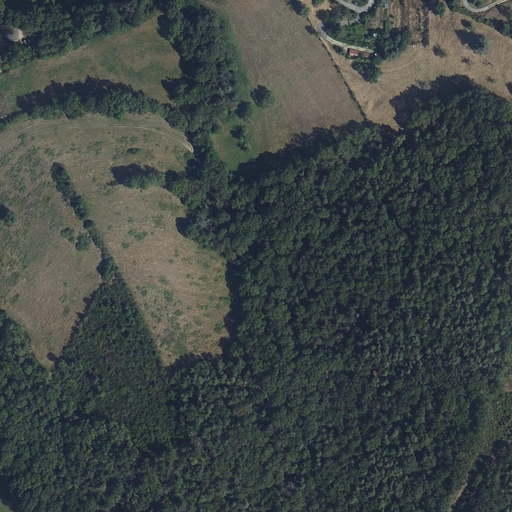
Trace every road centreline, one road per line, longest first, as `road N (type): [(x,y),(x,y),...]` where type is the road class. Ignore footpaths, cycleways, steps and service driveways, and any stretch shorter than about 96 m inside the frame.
road 1 (track): [(117,511),(136,469),(159,451),(277,429),(315,402),(361,333),(445,249),(463,192),(511,153)]
road 2 (track): [(375,174),(438,141),(511,126)]
